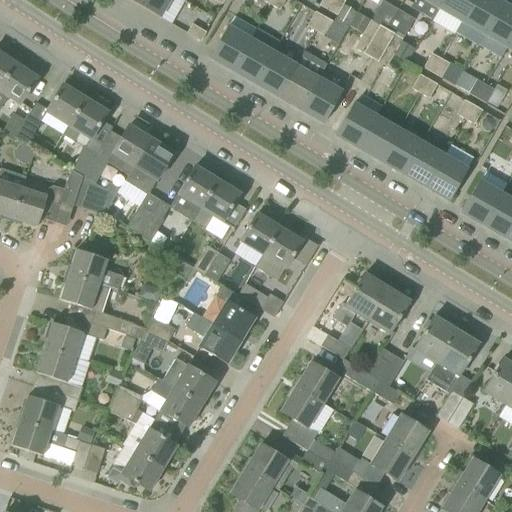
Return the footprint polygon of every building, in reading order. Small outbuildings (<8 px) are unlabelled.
[(159,19),(169,2),(169,0),(127,0),(159,19)] [(278,11),(284,0),(272,0),(269,6),(278,11)] [(327,12),(333,0),(321,0),(318,6),(327,12)] [(344,3),(339,0),(333,0),(327,12),(336,17),(344,3)] [(443,0),(419,0),(437,10),(443,0)] [(474,0),(443,0),(437,10),(460,23),(474,0)] [(502,4),(494,0),(474,0),(460,23),(483,37),(502,4)] [(369,21),(379,27),(385,31),(397,11),(381,2),(369,21)] [(511,39),(511,9),(502,4),(483,37),(506,50),(511,39)] [(397,11),(385,31),(394,36),(402,40),(413,20),(397,11)] [(306,27),(315,32),(323,18),(314,13),(306,27)] [(332,23),(323,18),(315,32),(324,37),(332,23)] [(371,41),(379,27),(369,21),(361,35),(371,41)] [(205,33),(192,25),(187,34),(200,42),(205,33)] [(394,36),(385,31),(379,27),(371,41),(362,55),(371,60),(377,64),(394,36)] [(232,73),(250,41),(227,28),(209,60),(232,73)] [(362,55),(371,41),(361,35),(353,50),(362,55)] [(402,40),(394,36),(377,64),(371,60),(358,83),(369,89),(381,67),(385,69),(402,40)] [(232,73),(254,86),(273,54),(250,41),(232,73)] [(300,112),(318,80),(317,79),(326,65),(304,52),(296,67),(277,99),(300,112)] [(0,54),(0,86),(15,64),(0,54)] [(277,99),(296,67),(273,54),(254,86),(277,99)] [(432,74),(440,60),(431,55),(423,69),(432,74)] [(449,65),(440,60),(432,74),(441,79),(449,65)] [(37,79),(15,64),(0,86),(0,107),(6,99),(17,106),(37,79)] [(454,87),(467,95),(475,81),(462,73),(454,87)] [(427,81),(418,76),(410,90),(419,95),(427,81)] [(341,93),(318,80),(300,112),(323,125),(341,93)] [(436,86),(427,81),(419,95),(428,100),(436,86)] [(475,81),(467,95),(476,100),(484,86),(475,81)] [(62,86),(46,111),(44,114),(45,115),(66,128),(67,129),(85,100),(62,86)] [(493,91),(484,86),(476,100),(485,105),(493,91)] [(89,142),(101,123),(107,114),(85,100),(67,129),(66,128),(61,136),(73,143),(78,136),(89,142)] [(455,115),(464,120),(472,106),(462,101),(455,115)] [(26,146),(45,115),(44,114),(46,111),(34,104),(27,116),(14,139),(26,146)] [(335,137),(357,150),(376,118),(353,105),(335,137)] [(481,112),(472,106),(464,120),(473,126),(481,112)] [(3,132),(14,139),(27,116),(16,110),(3,132)] [(380,163),(399,131),(376,118),(357,150),(380,163)] [(111,154),(132,168),(133,169),(151,140),(128,127),(111,154)] [(511,147),(511,130),(507,128),(500,142),(511,147)] [(380,163),(403,176),(421,144),(399,131),(380,163)] [(124,183),(145,196),(146,197),(147,195),(155,183),(173,154),(151,140),(133,169),(132,168),(124,183)] [(403,176),(426,189),(444,158),(421,144),(403,176)] [(70,171),(81,177),(83,178),(96,156),(83,149),(70,171)] [(106,162),(96,156),(83,178),(95,185),(108,163),(106,162)] [(426,189),(448,203),(467,171),(444,158),(426,189)] [(176,195),(199,210),(217,181),(194,167),(176,195)] [(0,216),(11,220),(21,189),(24,178),(0,170),(0,216)] [(95,185),(83,178),(81,177),(78,184),(71,207),(103,217),(115,196),(95,185)] [(45,197),(21,189),(11,220),(10,222),(11,222),(12,220),(35,228),(36,229),(39,219),(54,224),(61,203),(71,207),(78,184),(67,181),(64,191),(52,187),(47,190),(45,197)] [(217,181),(199,210),(191,223),(203,230),(211,217),(221,224),(239,195),(217,181)] [(501,196),(478,182),(460,214),(483,227),(501,196)] [(125,229),(137,236),(158,202),(147,195),(146,197),(145,196),(125,229)] [(511,202),(501,196),(483,227),(505,240),(511,228),(511,202)] [(169,208),(158,202),(137,236),(169,256),(176,245),(155,232),(162,221),(161,220),(169,208)] [(279,229),(256,215),(239,243),(260,257),(261,257),(279,229)] [(301,242),(279,229),(261,257),(260,257),(253,268),(277,282),(301,242)] [(192,270),(205,277),(218,254),(205,247),(199,257),(192,252),(184,265),(192,270)] [(98,286),(117,292),(122,278),(104,271),(107,262),(75,251),(75,252),(75,253),(68,276),(66,275),(66,276),(98,286)] [(226,259),(218,254),(205,277),(217,284),(226,269),(222,266),(226,259)] [(192,270),(184,265),(178,261),(170,273),(185,282),(192,270)] [(356,314),(367,321),(387,289),(364,275),(345,306),(342,304),(332,320),(347,329),(356,314)] [(70,305),(66,317),(105,330),(106,330),(128,337),(132,326),(115,319),(100,314),(90,311),(98,286),(66,276),(65,276),(67,277),(60,300),(59,300),(59,301),(70,305)] [(157,301),(161,289),(149,284),(141,286),(138,295),(157,301)] [(237,297),(251,306),(259,311),(267,299),(244,285),(237,297)] [(246,315),(251,306),(237,297),(221,287),(201,319),(240,343),(254,320),(246,315)] [(387,289),(367,321),(389,335),(409,303),(387,289)] [(226,365),(240,343),(201,319),(193,314),(184,328),(202,339),(197,348),(226,365)] [(51,325),(44,348),(74,359),(83,334),(102,341),(105,330),(66,317),(63,328),(51,324),(51,325)] [(456,332),(433,318),(414,349),(435,362),(437,364),(456,332)] [(143,332),(167,342),(173,330),(149,320),(143,332)] [(161,355),(167,342),(143,332),(138,344),(161,355)] [(445,425),(461,399),(471,383),(460,376),(478,345),(456,332),(437,364),(435,362),(423,381),(447,395),(434,418),(445,425)] [(320,347),(341,360),(342,360),(348,350),(327,336),(320,347)] [(130,353),(134,341),(125,338),(121,349),(130,353)] [(37,375),(33,385),(77,400),(81,389),(80,388),(88,364),(74,359),(44,348),(42,348),(41,349),(43,350),(36,373),(35,373),(34,374),(37,375)] [(366,375),(376,381),(392,356),(381,350),(366,375)] [(376,381),(378,383),(387,388),(402,363),(392,356),(376,381)] [(366,375),(342,360),(341,360),(334,371),(372,394),(378,383),(376,381),(366,375)] [(511,395),(511,366),(502,360),(483,393),(506,406),(511,395)] [(200,407),(215,384),(186,367),(186,368),(176,362),(163,384),(172,390),(200,407)] [(300,379),(295,388),(323,405),(338,381),(309,364),(301,378),(298,376),(298,377),(300,379)] [(187,429),(200,407),(172,390),(163,384),(157,380),(150,392),(165,402),(159,412),(187,429)] [(399,395),(387,388),(378,383),(372,394),(392,406),(399,395)] [(73,414),(77,400),(33,385),(29,398),(27,397),(26,398),(27,399),(19,422),(18,421),(17,422),(19,423),(11,446),(10,447),(41,457),(45,444),(75,454),(70,467),(82,471),(90,447),(79,443),(79,442),(62,436),(70,413),(73,414)] [(117,387),(117,388),(112,399),(136,410),(141,398),(117,387)] [(288,399),(280,412),(308,430),(323,405),(295,388),(289,398),(286,396),(285,397),(288,399)] [(136,410),(112,399),(106,412),(130,423),(136,410)] [(445,425),(456,431),(472,406),(461,399),(445,425)] [(386,441),(411,458),(417,448),(420,450),(421,449),(419,447),(427,434),(401,417),(386,441)] [(162,470),(176,448),(174,446),(179,437),(154,421),(135,454),(162,470)] [(307,452),(328,465),(331,460),(334,455),(333,454),(312,441),(306,451),(307,452)] [(370,466),(397,482),(405,469),(408,470),(409,469),(406,467),(411,458),(386,441),(370,466)] [(250,461),(245,470),(273,488),(272,488),(278,492),(298,459),(273,444),(269,452),(259,446),(251,460),(248,458),(247,459),(250,461)] [(104,451),(90,447),(82,471),(96,475),(104,451)] [(334,455),(331,460),(351,473),(358,462),(337,449),(333,454),(334,455)] [(321,471),(324,472),(328,465),(307,452),(300,463),(319,474),(321,471)] [(123,472),(114,466),(106,479),(116,485),(118,483),(128,489),(130,487),(134,489),(136,485),(148,493),(162,470),(135,454),(123,472)] [(331,460),(328,465),(324,472),(346,484),(352,474),(351,473),(331,460)] [(462,475),(456,485),(484,502),(499,478),(471,461),(463,474),(460,472),(459,473),(462,475)] [(257,511),(272,488),(273,488),(245,470),(239,480),(236,478),(235,480),(238,481),(229,495),(240,501),(233,511),(257,511)] [(478,511),(484,502),(456,485),(451,494),(448,493),(447,494),(450,496),(441,509),(446,511),(478,511)] [(378,511),(380,509),(367,501),(353,492),(345,506),(319,490),(313,500),(318,503),(331,511),(378,511)] [(312,511),(318,503),(313,500),(308,497),(303,505),(298,511),(312,511)] [(298,511),(303,505),(292,499),(283,511),(298,511)] [(331,511),(318,503),(312,511),(331,511)]
